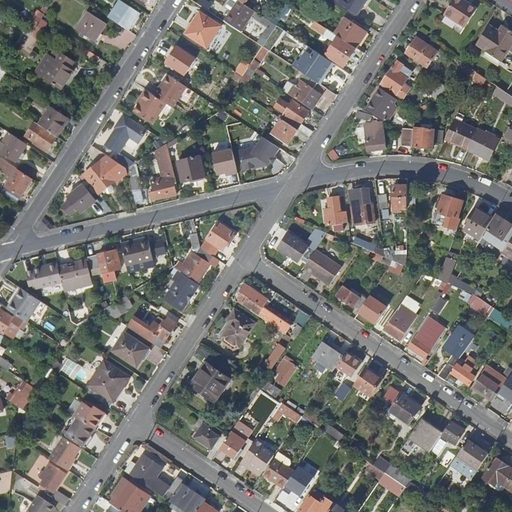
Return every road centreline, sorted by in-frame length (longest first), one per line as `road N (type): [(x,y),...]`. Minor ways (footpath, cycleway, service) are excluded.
road 1 (residential): [(244,257),(511,440)]
road 2 (unclassified): [(6,252),(174,0)]
road 3 (unclassified): [(6,252),(292,184)]
road 4 (unclassified): [(292,184),(354,169),(414,168),(450,174),(511,202)]
road 5 (residential): [(292,184),(414,0)]
road 6 (residential): [(135,422),(244,257)]
road 7 (unclassified): [(135,422),(266,511)]
